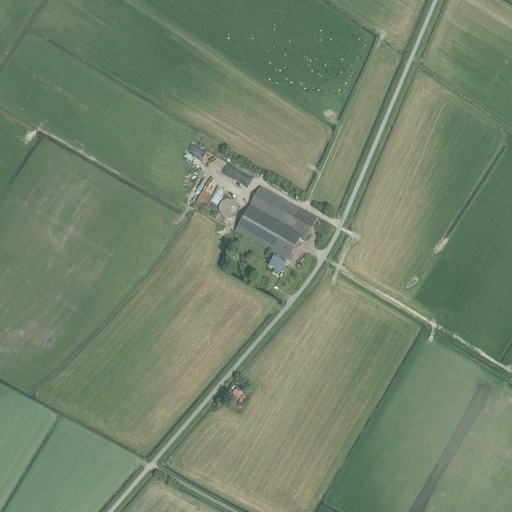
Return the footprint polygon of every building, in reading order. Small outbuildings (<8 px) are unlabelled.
[(185,141),(182,150),(197,155),(200,147),(185,141)] [(208,182),(200,199),(207,200),(208,200),(207,201),(201,201),(201,204),(212,210),(215,210),(224,191),(219,189),(218,189),(216,194),(216,190),(212,189),(212,185),(213,185),(214,182),(208,182)] [(286,259),(288,260),(300,238),(305,240),(317,218),(260,186),(236,231),(274,252),(282,257),(286,259)] [(224,202),(224,206),(223,206),(224,214),(234,214),(234,210),(235,210),(234,201),(224,202)] [(269,266),(274,269),(280,272),(281,273),(282,271),(283,272),(285,268),(284,268),(286,265),(283,263),(279,261),(282,257),(274,252),(272,257),(274,258),(269,266)] [(244,392),(242,391),(236,387),(234,391),(233,392),(231,395),(240,399),(242,397),(243,395),(243,393),(244,393),(244,392)] [(247,399),(250,394),(247,392),(244,398),(242,396),(236,408),(241,411),(247,399)]
